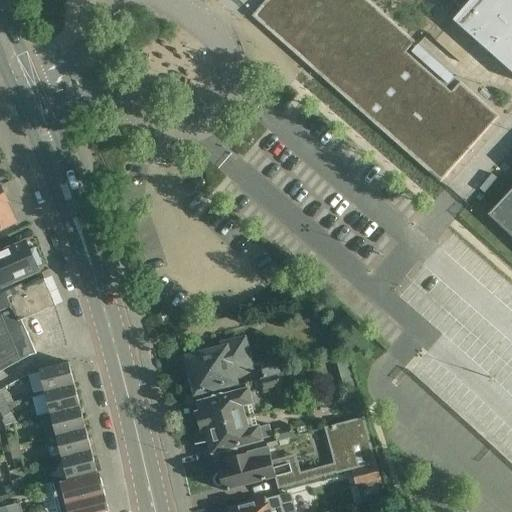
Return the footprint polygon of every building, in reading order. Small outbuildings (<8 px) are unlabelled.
[(366,0),(266,0),(253,16),(444,182),(501,116),(460,80),(457,82),(413,43),(414,42),(366,0)] [(511,0),(459,0),(466,6),(453,21),(511,73),(511,0)] [(0,230),(16,223),(0,188),(0,230)] [(511,189),(488,215),(511,237),(511,189)] [(0,298),(9,292),(22,284),(15,288),(12,282),(38,271),(36,267),(42,265),(35,249),(29,251),(26,243),(0,254),(0,298)] [(22,284),(9,292),(21,320),(55,306),(44,280),(24,288),(22,284)] [(0,298),(0,373),(29,357),(36,355),(21,320),(9,292),(0,298)] [(201,356),(188,360),(192,375),(190,377),(188,380),(188,383),(190,386),(193,388),(196,389),(197,392),(238,381),(236,372),(240,371),(250,368),(245,350),(242,351),(228,354),(227,349),(218,351),(215,352),(215,351),(204,354),(201,355),(201,356)] [(261,361),(266,379),(278,376),(278,375),(281,374),(276,357),(261,361)] [(44,392),(74,384),(68,363),(38,371),(44,392)] [(278,376),(266,379),(261,380),(263,390),(280,386),(278,376)] [(74,384),(44,392),(44,393),(31,397),(37,417),(79,405),(74,384)] [(197,414),(202,430),(243,419),(240,406),(249,403),(246,391),(219,398),(199,403),(202,413),(197,414)] [(13,413),(8,404),(6,404),(0,407),(0,408),(5,418),(13,413)] [(53,424),(56,435),(85,426),(79,405),(37,417),(37,418),(40,417),(43,427),(53,424)] [(363,418),(324,428),(325,430),(326,430),(326,429),(331,428),(332,430),(336,429),(344,458),(334,460),(333,460),(334,465),(337,474),(376,464),(373,454),(363,418)] [(243,419),(202,430),(206,444),(210,443),(213,453),(271,437),(268,427),(247,432),(243,419)] [(62,456),(90,448),(85,426),(56,435),(62,456)] [(294,438),(291,427),(273,431),(276,442),(294,438)] [(17,435),(7,437),(9,449),(20,446),(17,435)] [(20,446),(9,449),(12,460),(22,457),(20,446)] [(90,448),(62,456),(69,481),(97,473),(90,448)] [(215,477),(214,479),(214,481),(215,483),(216,484),(217,485),(219,486),(220,487),(222,487),(223,491),(243,486),(274,478),(278,489),(336,474),(337,474),(334,465),(300,474),(295,456),(272,463),(268,448),(235,457),(215,462),(219,474),(217,475),(216,476),(215,477)] [(382,482),(377,465),(350,472),(355,489),(382,482)] [(22,511),(20,503),(0,508),(0,511),(104,511),(109,511),(98,473),(97,473),(69,481),(62,482),(61,480),(39,485),(43,500),(45,510),(36,511),(22,511)] [(24,489),(20,479),(12,482),(16,493),(24,489)] [(294,511),(290,496),(276,500),(275,498),(229,511),(228,511),(294,511)]
